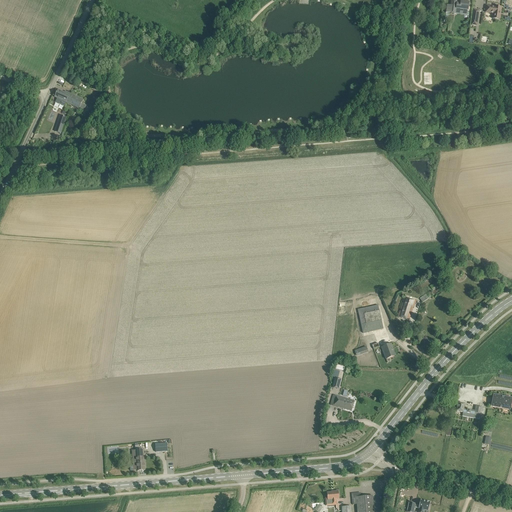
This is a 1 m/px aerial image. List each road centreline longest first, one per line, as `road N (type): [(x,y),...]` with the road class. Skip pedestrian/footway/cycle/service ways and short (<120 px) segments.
road 1 (tertiary): [(0,495),(242,475)]
road 2 (tertiary): [(372,449),(445,359),(511,300)]
road 3 (tertiary): [(242,475),(339,466),(366,454)]
road 4 (track): [(120,247),(0,237)]
